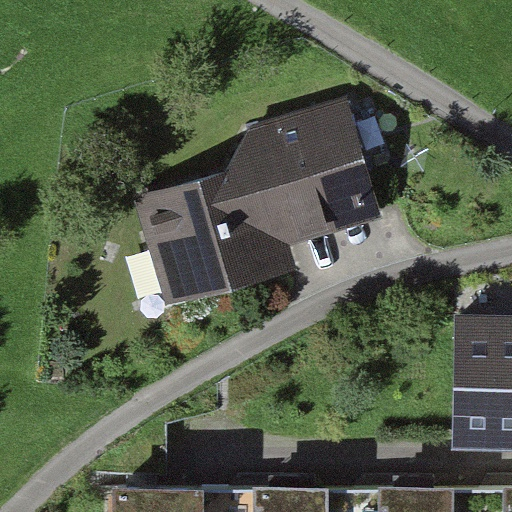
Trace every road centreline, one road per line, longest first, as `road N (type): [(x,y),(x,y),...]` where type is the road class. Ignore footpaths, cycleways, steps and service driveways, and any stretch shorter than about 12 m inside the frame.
road 1 (residential): [(14,511),(141,405),(362,286),(511,251)]
road 2 (track): [(511,149),(271,0)]
road 3 (residential): [(229,461),(511,455)]
